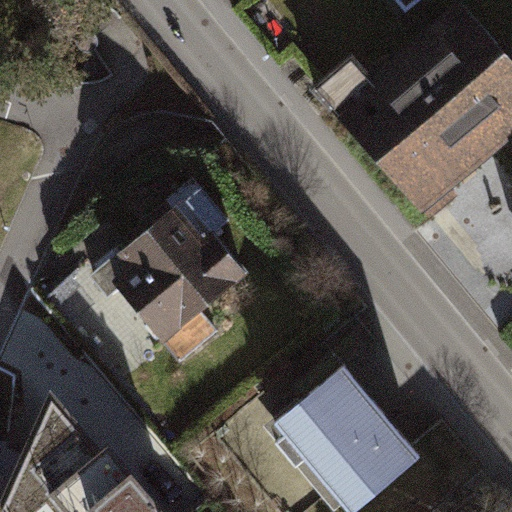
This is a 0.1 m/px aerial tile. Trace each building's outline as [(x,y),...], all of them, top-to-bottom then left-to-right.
[(424,0),(394,0),(406,15),(424,0)] [(511,141),(511,65),(461,6),(372,82),(352,59),(315,91),(423,217),(511,141)] [(181,199),(93,272),(110,295),(124,283),(165,337),(251,267),(215,223),(207,230),(181,199)] [(351,357),(277,414),(359,507),(429,448),(351,357)] [(63,409),(2,465),(40,511),(72,511),(134,461),(97,419),(83,429),(63,409)]
